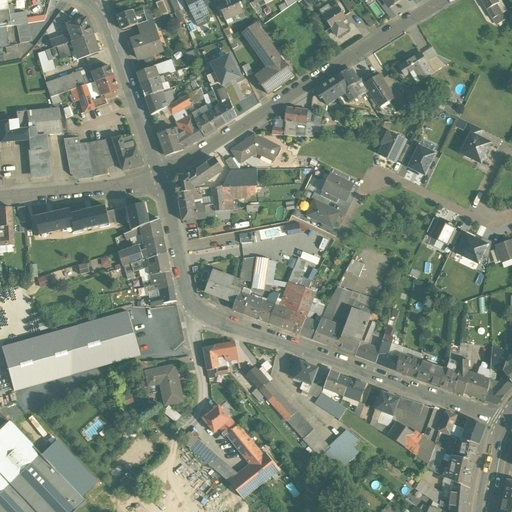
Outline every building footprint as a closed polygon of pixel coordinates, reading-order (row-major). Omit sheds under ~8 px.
[(9,15),(14,14),(12,5),(7,5),(6,0),(0,0),(0,10),(8,9),(9,15)] [(163,0),(162,0),(157,3),(162,15),(169,12),(163,0)] [(176,0),(173,0),(170,1),(175,12),(180,10),(176,0)] [(182,0),(176,0),(180,10),(186,8),(182,0)] [(187,0),(185,1),(194,19),(202,16),(208,13),(205,7),(201,0),(187,0)] [(237,0),(227,0),(218,4),(225,20),(243,13),(237,0)] [(355,10),(348,0),(344,0),(342,1),(349,13),(355,10)] [(496,0),(481,0),(487,10),(494,6),(499,3),(496,0)] [(337,5),(332,8),(330,5),(320,12),(331,28),(341,21),(346,18),(337,5)] [(148,6),(142,8),(145,14),(147,21),(153,19),(148,6)] [(494,6),(487,10),(493,19),(499,15),(494,6)] [(142,8),(133,11),(135,17),(145,14),(142,8)] [(8,9),(0,10),(0,27),(5,27),(11,26),(9,15),(8,9)] [(181,10),(175,13),(179,24),(185,21),(183,16),(181,10)] [(133,11),(117,16),(122,30),(138,25),(135,17),(133,11)] [(14,14),(9,15),(11,26),(16,25),(26,23),(25,13),(14,14)] [(60,13),(53,22),(59,26),(66,17),(60,13)] [(499,15),(493,19),(496,25),(506,19),(503,15),(500,17),(499,15)] [(202,16),(194,19),(198,27),(206,23),(202,16)] [(84,19),(66,25),(69,36),(71,41),(74,41),(91,34),(94,34),(88,23),(87,24),(84,19)] [(147,21),(138,25),(142,36),(142,37),(155,32),(155,33),(158,32),(153,19),(147,21)] [(341,21),(331,28),(337,36),(347,30),(341,21)] [(27,23),(16,25),(19,44),(30,41),(27,23)] [(256,24),(243,33),(268,67),(255,76),(257,79),(268,95),(280,86),(290,79),(294,76),(256,24)] [(155,32),(142,37),(142,36),(132,40),(139,60),(164,51),(158,32),(155,33),(155,32)] [(91,34),(74,41),(80,59),(98,52),(91,34)] [(55,39),(49,42),(51,48),(71,41),(69,36),(66,37),(64,36),(55,39)] [(42,72),(55,69),(50,49),(38,52),(42,72)] [(186,54),(190,66),(201,63),(196,50),(186,54)] [(427,63),(421,53),(399,67),(405,77),(414,71),(420,81),(433,73),(427,63)] [(230,56),(212,65),(216,73),(222,88),(241,79),(230,56)] [(438,56),(427,63),(433,73),(445,66),(451,62),(438,56)] [(174,68),(171,58),(164,61),(166,68),(169,74),(171,73),(176,72),(174,68)] [(86,85),(95,82),(91,71),(99,69),(98,64),(90,67),(82,71),(83,75),(81,75),(84,85),(86,85)] [(182,64),(174,68),(176,72),(184,69),(182,64)] [(99,69),(91,71),(95,82),(112,76),(108,66),(99,69)] [(154,67),(137,73),(141,84),(158,79),(158,78),(156,72),(154,67)] [(166,68),(156,72),(158,78),(164,76),(169,74),(166,68)] [(347,70),(335,78),(343,91),(343,90),(350,86),(355,83),(355,82),(350,74),(347,70)] [(82,71),(56,80),(57,83),(61,94),(65,92),(70,91),(75,89),(84,85),(81,75),(83,75),(82,71)] [(358,80),(353,72),(350,74),(355,82),(355,83),(355,84),(359,81),(358,80)] [(169,74),(164,76),(166,82),(173,80),(171,73),(169,74)] [(210,85),(214,91),(222,88),(216,73),(207,77),(210,85)] [(383,79),(380,74),(365,84),(369,90),(380,107),(389,102),(395,98),(389,88),(383,79)] [(389,75),(383,79),(389,88),(395,84),(396,83),(389,75)] [(112,76),(95,82),(86,85),(87,88),(97,87),(100,96),(103,95),(104,98),(112,95),(110,92),(117,90),(112,76)] [(335,78),(315,91),(317,95),(321,100),(322,99),(327,106),(345,93),(343,90),(343,91),(335,78)] [(361,78),(358,80),(359,81),(355,84),(355,83),(350,86),(357,98),(369,90),(365,84),(361,78)] [(158,79),(141,84),(145,97),(163,91),(158,79)] [(408,86),(397,82),(396,83),(395,84),(402,93),(408,86)] [(57,83),(47,86),(50,97),(61,94),(57,83)] [(395,84),(389,88),(395,98),(402,93),(395,84)] [(84,85),(75,89),(79,100),(84,112),(94,108),(92,102),(87,88),(86,85),(84,85)] [(357,98),(350,86),(343,90),(345,93),(350,101),(351,102),(357,98)] [(224,88),(219,90),(225,104),(229,101),(224,88)] [(75,89),(70,91),(72,96),(74,102),(79,100),(75,89)] [(201,89),(189,95),(193,104),(204,97),(201,89)] [(163,91),(145,97),(152,115),(168,106),(164,94),(163,91)] [(170,92),(164,94),(168,106),(174,103),(170,92)] [(189,95),(182,99),(186,107),(193,104),(189,95)] [(317,95),(313,97),(311,110),(326,112),(327,106),(322,99),(321,100),(317,95)] [(219,107),(216,97),(212,100),(215,109),(208,113),(207,113),(217,129),(227,123),(218,108),(219,107)] [(442,100),(434,97),(431,105),(438,108),(442,100)] [(92,102),(94,108),(106,104),(104,98),(92,102)] [(174,103),(168,106),(173,115),(183,109),(186,107),(182,99),(174,103)] [(225,104),(219,107),(218,108),(227,123),(236,117),(229,101),(225,104)] [(186,107),(183,109),(187,117),(192,114),(196,112),(193,104),(186,107)] [(58,108),(16,112),(17,119),(27,117),(29,137),(35,136),(61,134),(58,108)] [(308,111),(288,108),(286,121),(306,123),(307,123),(308,111)] [(183,109),(173,115),(176,123),(187,117),(183,109)] [(207,113),(206,114),(196,121),(195,121),(197,124),(205,137),(217,129),(207,113)] [(187,117),(176,123),(178,127),(182,133),(197,124),(195,121),(196,121),(192,114),(187,117)] [(27,117),(17,119),(17,120),(0,122),(0,142),(29,140),(29,137),(27,117)] [(484,130),(467,123),(463,131),(468,134),(470,135),(471,134),(480,138),(484,130)] [(182,133),(178,136),(161,142),(165,153),(169,155),(183,150),(205,137),(197,124),(182,133)] [(178,127),(158,134),(161,142),(178,136),(182,133),(178,127)] [(396,161),(403,147),(407,139),(388,130),(381,144),(385,146),(380,156),(395,163),(396,161)] [(467,142),(461,153),(473,159),(481,163),(482,161),(485,160),(486,158),(485,154),(490,143),(480,138),(471,134),(470,135),(467,142)] [(132,135),(112,138),(119,160),(123,171),(142,165),(132,135)] [(254,135),(232,151),(240,163),(256,153),(273,161),(280,147),(254,135)] [(49,138),(36,139),(35,136),(29,137),(29,140),(30,151),(29,151),(32,174),(49,172),(47,149),(50,149),(49,138)] [(87,143),(79,144),(79,138),(64,139),(71,173),(77,178),(94,177),(87,143)] [(112,138),(100,141),(106,167),(115,165),(114,162),(119,160),(112,138)] [(409,150),(406,156),(413,159),(419,147),(421,143),(414,140),(409,150)] [(100,141),(87,143),(94,177),(107,174),(106,167),(100,141)] [(406,156),(409,150),(403,147),(396,161),(402,163),(406,156)] [(435,154),(419,147),(413,159),(409,167),(425,175),(435,154)] [(231,158),(225,161),(231,170),(233,170),(240,170),(231,158)] [(214,159),(198,170),(203,181),(207,181),(222,170),(214,159)] [(350,177),(333,169),(331,174),(347,182),(350,177)] [(198,170),(191,175),(177,177),(174,181),(177,193),(199,190),(198,184),(202,184),(207,181),(203,181),(198,170)] [(257,186),(257,170),(243,171),(243,178),(248,178),(248,187),(255,186),(257,186)] [(347,182),(331,174),(327,182),(349,193),(353,185),(347,182)] [(243,178),(229,178),(230,187),(248,187),(248,178),(243,178)] [(349,193),(327,182),(323,191),(339,198),(345,201),(349,193)] [(230,187),(222,188),(223,197),(232,197),(256,196),(255,186),(248,187),(230,187)] [(222,188),(213,188),(214,204),(224,203),(223,197),(222,188)] [(199,190),(177,193),(180,209),(194,208),(192,199),(202,198),(202,195),(201,190),(199,190)] [(339,198),(323,191),(320,196),(330,201),(337,204),(339,198)] [(320,196),(314,193),(311,198),(314,200),(328,206),(330,201),(320,196)] [(328,206),(314,200),(306,216),(332,229),(340,212),(328,206)] [(144,203),(126,208),(126,209),(129,219),(132,231),(141,227),(149,224),(144,203)] [(224,203),(214,204),(215,212),(224,210),(224,203)] [(214,204),(207,205),(207,206),(204,206),(205,213),(215,212),(214,204)] [(105,206),(68,215),(67,210),(33,217),(37,236),(71,229),(72,234),(110,224),(109,224),(107,213),(105,206)] [(194,208),(180,209),(183,221),(187,221),(187,224),(195,223),(194,220),(206,218),(205,213),(204,206),(194,208)] [(10,208),(0,208),(0,226),(3,227),(11,226),(10,208)] [(126,209),(107,213),(109,224),(129,219),(126,209)] [(433,218),(426,233),(432,235),(439,221),(433,218)] [(149,224),(141,227),(143,234),(145,243),(163,237),(161,230),(159,219),(149,224)] [(432,235),(431,237),(439,241),(440,241),(447,245),(448,243),(454,231),(455,230),(447,226),(448,223),(440,219),(432,235)] [(298,224),(286,226),(287,234),(300,231),(298,224)] [(11,226),(3,227),(3,230),(4,238),(13,238),(11,226)] [(132,231),(125,234),(127,240),(130,239),(143,234),(141,227),(132,231)] [(460,233),(454,231),(448,243),(453,246),(460,233)] [(252,233),(240,234),(241,244),(252,243),(252,233)] [(457,253),(478,263),(482,256),(483,254),(481,253),(485,245),(480,242),(466,235),(457,253)] [(163,237),(145,243),(147,254),(149,260),(167,253),(163,237)] [(4,238),(0,238),(0,246),(13,246),(13,238),(4,238)] [(492,242),(482,238),(480,242),(485,245),(481,253),(483,254),(482,256),(488,260),(492,242)] [(511,240),(496,246),(502,262),(511,258),(511,240)] [(133,257),(130,249),(119,253),(124,267),(142,262),(140,255),(133,257)] [(167,253),(149,260),(152,275),(171,271),(167,253)] [(257,258),(244,259),(241,272),(254,274),(257,258)] [(268,259),(257,258),(254,274),(253,281),(251,288),(263,290),(268,259)] [(364,265),(352,260),(345,272),(359,277),(364,265)] [(78,265),(80,274),(94,270),(91,261),(78,265)] [(142,262),(124,267),(126,274),(144,269),(142,262)] [(234,278),(213,270),(205,292),(235,303),(237,298),(233,296),(236,289),(230,287),(234,278)] [(171,271),(152,275),(153,281),(153,282),(154,282),(154,286),(158,286),(158,285),(158,283),(160,282),(160,280),(172,278),(171,271)] [(254,274),(241,272),(240,279),(242,280),(253,281),(254,274)] [(40,287),(52,284),(49,274),(37,277),(40,287)] [(240,279),(234,277),(234,278),(230,287),(236,289),(238,290),(242,280),(240,279)] [(172,278),(160,280),(160,282),(158,283),(158,285),(158,286),(159,290),(174,287),(172,278)] [(308,290),(293,283),(289,281),(281,302),(288,305),(286,310),(290,311),(290,312),(306,318),(309,311),(312,302),(316,292),(308,290)] [(174,287),(159,290),(159,293),(160,298),(162,298),(163,304),(176,302),(174,287)] [(323,316),(313,340),(355,356),(369,321),(374,309),(362,304),(349,299),(352,292),(337,287),(328,304),(326,308),(323,316)] [(238,290),(236,289),(233,296),(237,298),(235,303),(232,310),(244,314),(250,297),(242,294),(243,291),(238,290)] [(377,301),(365,296),(362,304),(374,309),(377,301)] [(275,307),(250,297),(244,314),(256,319),(262,321),(269,324),(275,307)] [(160,298),(150,300),(151,306),(163,304),(162,298),(160,298)] [(326,308),(312,302),(309,311),(323,316),(326,308)] [(275,307),(269,324),(284,329),(290,311),(286,310),(275,307)] [(290,312),(290,311),(284,329),(300,335),(305,321),(306,318),(290,312)] [(14,391),(140,355),(128,313),(2,349),(14,391)] [(317,325),(305,321),(300,335),(312,340),(317,325)] [(369,321),(355,356),(375,364),(379,351),(373,349),(374,347),(371,347),(371,348),(366,346),(370,337),(369,337),(375,323),(369,321)] [(392,329),(387,327),(384,335),(390,336),(392,329)] [(379,351),(375,364),(396,372),(399,359),(387,354),(392,337),(390,336),(384,335),(379,351)] [(234,343),(215,347),(216,355),(221,355),(222,354),(236,352),(234,343)] [(472,344),(460,343),(460,347),(459,354),(458,360),(468,360),(468,361),(470,361),(472,344)] [(215,347),(204,349),(208,370),(218,369),(219,369),(217,359),(216,355),(215,347)] [(509,354),(492,348),(491,365),(496,368),(503,370),(506,363),(509,354)] [(459,354),(450,351),(450,359),(458,362),(458,360),(459,354)] [(406,357),(399,355),(399,359),(396,372),(401,373),(406,357)] [(412,359),(406,357),(401,373),(414,378),(420,360),(413,357),(412,359)] [(446,370),(439,387),(453,393),(458,378),(458,362),(450,359),(446,370)] [(308,363),(300,360),(297,368),(298,368),(294,378),(306,383),(301,393),(308,395),(308,394),(312,385),(313,383),(318,368),(307,365),(308,363)] [(420,360),(414,378),(439,387),(446,370),(420,360)] [(468,360),(458,360),(458,362),(458,378),(453,393),(464,396),(465,393),(464,393),(469,379),(467,378),(469,372),(468,372),(468,361),(468,360)] [(511,361),(509,364),(506,363),(503,370),(503,371),(511,383),(511,361)] [(155,362),(139,362),(141,374),(146,373),(146,372),(156,370),(155,362)] [(156,370),(146,372),(146,373),(148,383),(160,381),(165,405),(183,402),(175,366),(156,370)] [(259,372),(255,367),(247,375),(260,390),(269,382),(273,379),(263,368),(259,372)] [(219,369),(218,369),(208,370),(209,379),(215,378),(215,376),(228,375),(228,368),(221,368),(219,369)] [(340,375),(331,371),(325,387),(337,391),(336,393),(343,396),(349,380),(340,376),(340,375)] [(488,380),(469,372),(467,378),(469,379),(464,393),(465,393),(484,401),(489,389),(488,389),(490,380),(488,380)] [(356,383),(349,380),(343,396),(360,402),(366,384),(357,381),(356,383)] [(493,381),(490,380),(488,389),(489,389),(484,401),(497,405),(505,395),(509,390),(498,382),(498,383),(493,381)] [(260,390),(303,440),(320,458),(324,454),(340,470),(358,454),(351,446),(359,440),(348,431),(329,449),(313,430),(312,431),(269,382),(260,390)] [(324,387),(313,383),(312,385),(308,394),(319,398),(320,398),(322,393),(324,387)] [(347,409),(322,393),(320,398),(319,398),(316,402),(340,418),(347,409)] [(400,400),(383,393),(379,401),(376,399),(372,408),(376,409),(373,419),(378,421),(382,412),(393,417),(400,400)] [(127,396),(121,399),(125,409),(129,407),(128,405),(130,404),(127,396)] [(423,405),(401,398),(398,409),(420,416),(423,405)] [(359,403),(354,414),(360,418),(365,406),(359,403)] [(170,405),(164,411),(176,422),(182,416),(170,405)] [(230,420),(219,406),(213,411),(213,410),(208,414),(209,415),(204,419),(215,433),(221,428),(230,420)] [(457,416),(446,412),(440,431),(450,435),(453,426),(457,416)] [(458,416),(455,424),(465,428),(467,420),(458,416)] [(378,421),(373,419),(370,425),(388,436),(394,428),(383,421),(382,423),(378,421)] [(230,420),(221,428),(227,435),(236,427),(234,425),(230,420)] [(485,427),(468,421),(465,431),(462,439),(478,446),(485,427)] [(73,511),(85,502),(9,423),(0,430),(0,511),(73,511)] [(394,428),(388,436),(405,448),(410,441),(415,434),(398,423),(394,428)] [(236,427),(227,435),(251,465),(263,455),(238,425),(236,427)] [(465,431),(453,426),(450,435),(462,440),(462,439),(465,431)] [(235,476),(189,432),(180,440),(230,482),(230,483),(235,476)] [(435,447),(416,433),(415,434),(410,441),(422,450),(417,456),(428,464),(435,447)] [(478,446),(462,439),(462,440),(458,458),(475,462),(478,446)] [(422,450),(410,441),(405,448),(417,456),(422,450)] [(251,465),(230,483),(243,499),(279,470),(266,453),(251,465)] [(458,458),(454,457),(453,464),(449,464),(446,475),(450,476),(449,481),(453,483),(469,489),(475,462),(458,458)] [(449,481),(446,479),(444,482),(452,487),(453,483),(449,481)] [(441,494),(422,480),(416,489),(433,501),(433,502),(440,506),(441,494)] [(511,481),(507,480),(503,497),(511,499),(511,481)] [(467,511),(469,489),(453,483),(452,487),(449,511),(467,511)] [(511,511),(511,499),(503,497),(500,511),(511,511)] [(440,506),(433,502),(431,507),(435,509),(439,510),(439,509),(440,506)]
